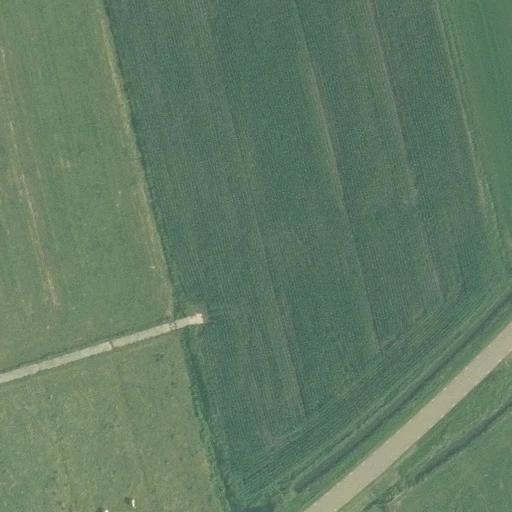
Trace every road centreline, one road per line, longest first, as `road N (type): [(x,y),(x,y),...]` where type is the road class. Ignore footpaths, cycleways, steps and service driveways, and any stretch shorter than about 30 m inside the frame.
road 1 (unclassified): [(320,511),(511,337)]
road 2 (track): [(0,379),(195,320)]
